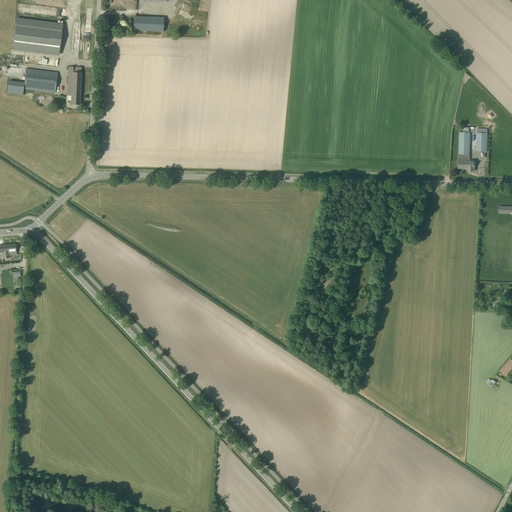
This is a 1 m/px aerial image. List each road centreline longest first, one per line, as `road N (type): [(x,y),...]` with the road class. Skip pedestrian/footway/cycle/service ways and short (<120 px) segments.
road 1 (tertiary): [(511,185),(88,176)]
road 2 (tertiary): [(297,511),(29,230)]
road 3 (track): [(11,511),(29,230)]
road 4 (unclassified): [(88,176),(99,0)]
